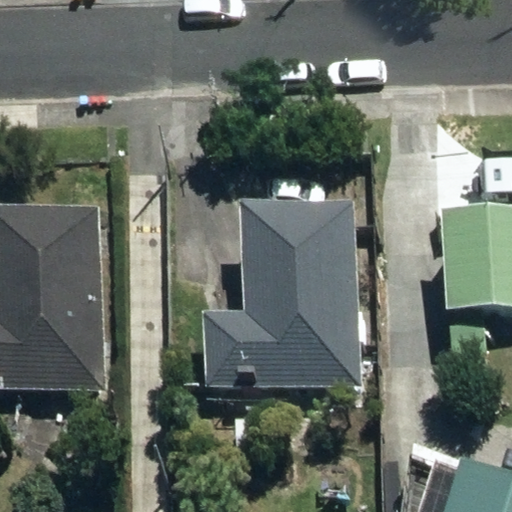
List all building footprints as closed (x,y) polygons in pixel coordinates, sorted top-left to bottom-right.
[(266,220),(263,326),(222,326),(222,400),(375,400),(377,356),(380,217),(266,220)] [(121,223),(12,223),(12,329),(0,328),(0,400),(12,401),(116,403),(121,223)] [(454,251),(459,263),(459,327),(511,328),(511,232),(475,232),(469,244),(454,251)] [(289,427),(246,428),(246,463),(290,462),(289,427)] [(511,511),(511,485),(485,475),(472,511),(511,511)]
